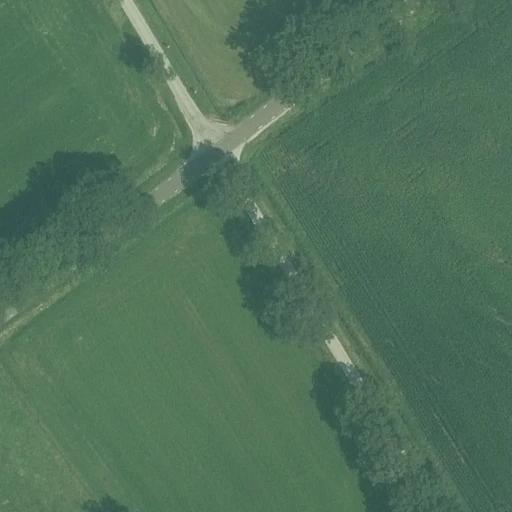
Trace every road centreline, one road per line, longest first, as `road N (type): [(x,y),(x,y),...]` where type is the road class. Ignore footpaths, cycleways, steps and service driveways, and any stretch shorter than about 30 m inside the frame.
road 1 (unclassified): [(426,511),(220,155)]
road 2 (tertiary): [(0,325),(220,155)]
road 3 (tertiary): [(220,155),(423,0)]
road 4 (unclassified): [(220,155),(125,0)]
